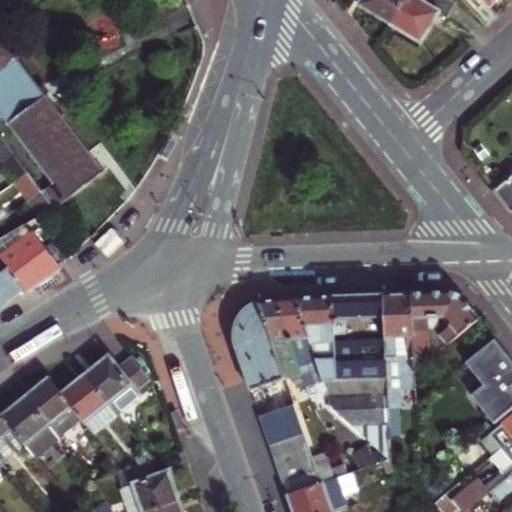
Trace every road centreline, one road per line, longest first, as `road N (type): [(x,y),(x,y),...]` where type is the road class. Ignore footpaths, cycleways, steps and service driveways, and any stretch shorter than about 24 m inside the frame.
road 1 (tertiary): [(252,6),(217,125),(174,226),(169,269)]
road 2 (tertiary): [(481,257),(211,261)]
road 3 (tertiary): [(169,269),(249,511)]
road 4 (tertiary): [(211,261),(269,16)]
road 5 (tertiary): [(0,355),(96,299),(169,269)]
road 6 (residential): [(511,46),(402,144)]
road 7 (residential): [(311,36),(402,144)]
road 8 (residential): [(402,144),(481,257)]
